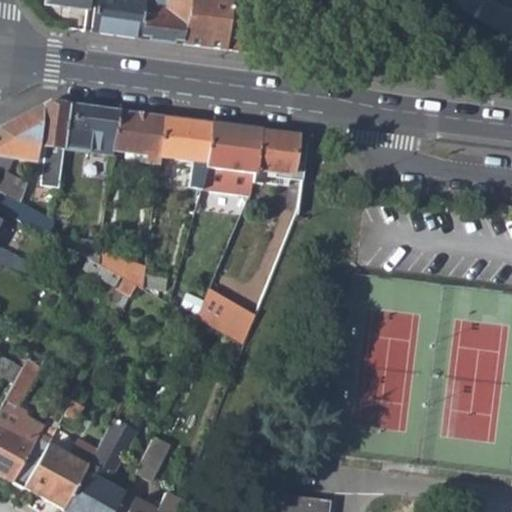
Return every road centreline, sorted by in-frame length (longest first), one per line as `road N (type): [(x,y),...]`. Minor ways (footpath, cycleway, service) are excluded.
road 1 (tertiary): [(0,61),(369,112)]
road 2 (residential): [(369,112),(384,142),(427,167),(511,178)]
road 3 (tertiary): [(369,112),(511,128)]
